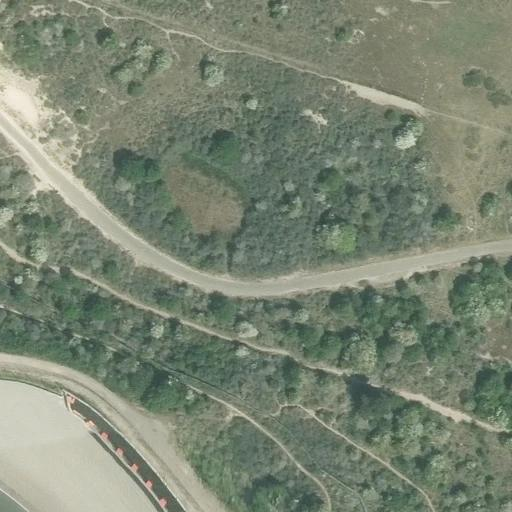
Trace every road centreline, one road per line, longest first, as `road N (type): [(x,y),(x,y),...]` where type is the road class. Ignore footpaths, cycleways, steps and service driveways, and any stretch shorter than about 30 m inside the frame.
road 1 (unknown): [(0,240),(30,264),(136,304),(511,432)]
road 2 (track): [(212,511),(102,393),(57,371),(0,361)]
